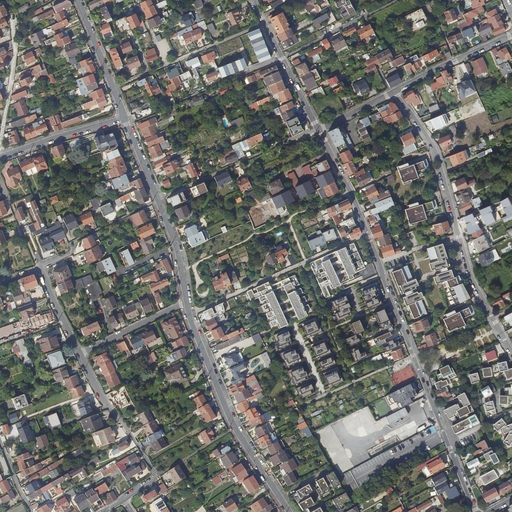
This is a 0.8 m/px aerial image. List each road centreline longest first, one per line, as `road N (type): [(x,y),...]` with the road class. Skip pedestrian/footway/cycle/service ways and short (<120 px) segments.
road 1 (residential): [(475,511),(351,192),(318,130)]
road 2 (residential): [(394,91),(435,148),(469,271),(511,350)]
road 3 (residential): [(186,302),(233,428),(290,511)]
road 4 (residential): [(318,130),(252,0)]
road 5 (residential): [(158,200),(71,242),(64,257),(37,268)]
road 6 (residential): [(125,117),(0,156)]
road 7 (residential): [(511,35),(394,91)]
road 8 (residential): [(76,0),(125,117)]
road 9 (residential): [(77,354),(186,302)]
